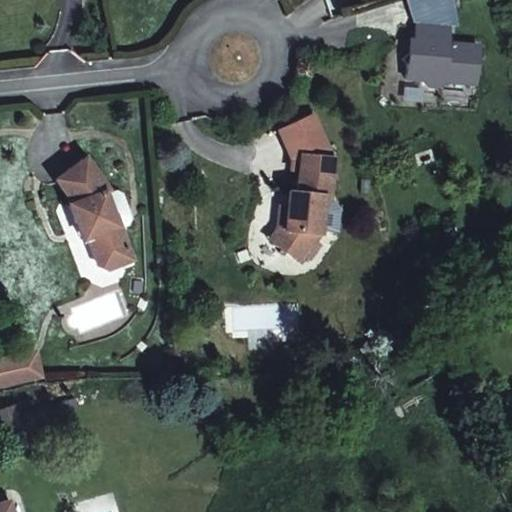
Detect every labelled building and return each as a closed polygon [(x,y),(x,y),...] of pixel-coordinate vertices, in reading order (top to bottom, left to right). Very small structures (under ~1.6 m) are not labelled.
[(443,68),(459,70),(462,63),(495,66),(498,28),(468,25),(469,7),(436,3),(435,23),(434,32),(425,37),(420,40),(425,49),(424,60),(439,61),(443,68)] [(435,23),(425,23),(425,37),(434,32),(435,23)] [(110,206),(114,217),(111,218),(118,238),(129,245),(156,235),(146,201),(136,204),(123,170),(130,166),(108,135),(78,155),(100,185),(94,188),(101,209),(110,206)] [(315,173),(310,189),(303,187),(295,187),(297,210),(303,213),(295,225),(324,245),(343,218),(346,194),(336,191),(341,176),(348,178),(354,179),(359,140),(323,135),(317,174),(315,173)] [(307,172),(303,187),(310,189),(315,173),(307,172)] [(346,194),(348,178),(341,176),(336,191),(346,194)] [(104,220),(111,218),(114,217),(110,206),(101,209),(104,220)] [(295,225),(303,213),(297,210),(289,221),(295,225)] [(52,320),(0,337),(0,357),(3,367),(61,346),(52,320)] [(32,511),(31,505),(17,509),(10,485),(0,487),(0,511),(32,511)]
